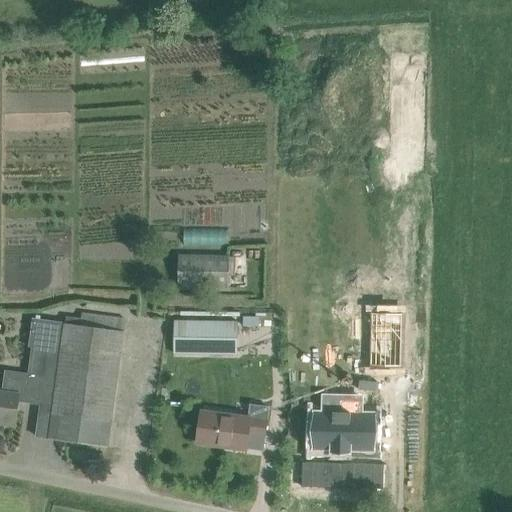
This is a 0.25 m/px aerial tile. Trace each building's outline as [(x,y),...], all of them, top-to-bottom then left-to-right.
[(327,176),(325,412),(379,412),(382,176),(327,176)] [(230,289),(231,256),(180,255),(179,288),(230,289)] [(29,373),(23,372),(19,401),(41,404),(36,436),(108,446),(126,318),(84,312),(83,319),(66,316),(65,323),(33,319),(29,347),(32,347),(29,373)] [(232,312),(231,328),(283,329),(284,313),(232,312)] [(175,321),(174,353),(226,354),(226,337),(226,322),(175,321)] [(268,401),(285,401),(283,344),(265,345),(268,401)] [(0,423),(16,426),(19,401),(23,372),(6,370),(3,390),(0,389),(0,423)] [(202,409),(200,423),(197,443),(218,446),(219,443),(245,447),(245,449),(246,449),(248,433),(265,435),(269,407),(252,405),(250,416),(202,409)] [(325,430),(325,470),(351,472),(351,478),(370,478),(370,473),(396,477),(396,433),(325,430)]
